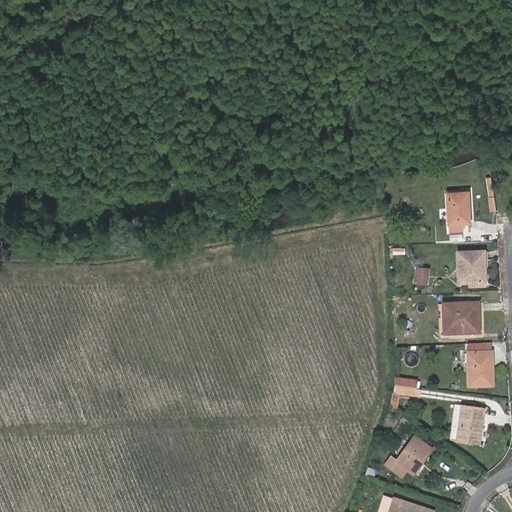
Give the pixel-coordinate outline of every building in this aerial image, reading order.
[(469,222),(467,192),(447,193),(448,223),(449,231),(462,230),(461,222),(469,222)] [(485,283),(483,251),(457,252),(459,284),(468,284),(484,283),(485,283)] [(426,285),(428,269),(417,268),(415,283),(426,285)] [(478,333),(477,303),(443,304),(443,334),(478,333)] [(491,352),(490,343),(467,344),(467,353),(491,352)] [(492,385),(491,352),(467,353),(468,386),(492,385)] [(416,388),(417,380),(394,377),(394,386),(416,388)] [(419,397),(420,389),(394,386),(389,406),(396,411),(399,394),(419,397)] [(483,416),(484,408),(460,405),(456,441),(480,444),(482,422),(477,422),(478,415),(483,416)] [(421,463),(431,449),(414,436),(396,460),(391,455),(384,464),(401,477),(406,470),(410,473),(419,461),(421,463)] [(413,475),(421,463),(419,461),(410,473),(413,475)] [(389,511),(394,499),(383,495),(376,511),(389,511)] [(431,511),(432,511),(394,499),(389,511),(431,511)]
